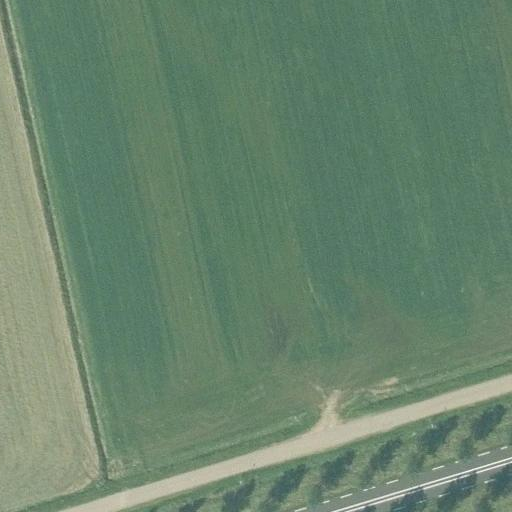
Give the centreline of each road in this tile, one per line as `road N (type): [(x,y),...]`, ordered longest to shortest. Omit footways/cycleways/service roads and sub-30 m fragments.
road 1 (unclassified): [(133,511),(511,394)]
road 2 (primary): [(334,511),(511,458)]
